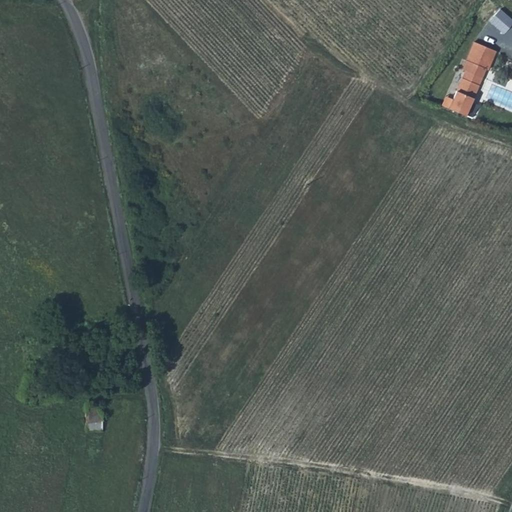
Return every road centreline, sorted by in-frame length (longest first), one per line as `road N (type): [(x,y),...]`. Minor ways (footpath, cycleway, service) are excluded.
road 1 (unclassified): [(62,0),(86,55),(153,404),(144,511)]
road 2 (track): [(154,445),(487,493),(511,509)]
